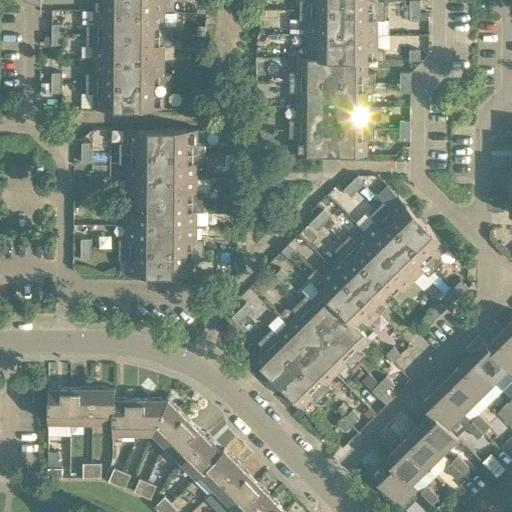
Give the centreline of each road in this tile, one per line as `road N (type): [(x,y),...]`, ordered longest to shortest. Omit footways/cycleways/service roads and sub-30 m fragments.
road 1 (residential): [(317,492),(511,283)]
road 2 (residential): [(479,247),(419,181),(420,86),(438,62),(437,0)]
road 3 (residential): [(191,363),(215,328),(213,314),(189,292),(63,292)]
road 4 (unclassified): [(317,492),(191,363)]
road 5 (residential): [(479,247),(485,116),(506,99)]
road 6 (unclassified): [(191,363),(142,346),(63,343)]
road 7 (residential): [(25,125),(30,0)]
